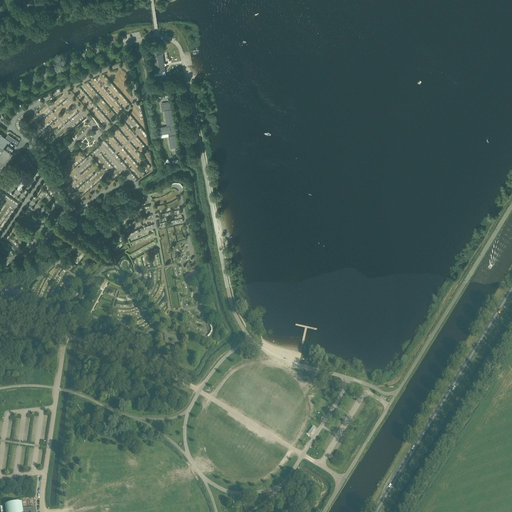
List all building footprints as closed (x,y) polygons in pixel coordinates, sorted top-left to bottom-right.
[(161,46),(149,48),(150,56),(162,54),(161,46)] [(152,57),(154,72),(164,70),(162,55),(152,57)] [(153,74),(154,83),(167,81),(165,72),(153,74)] [(170,103),(161,104),(162,111),(165,110),(167,122),(167,126),(157,128),(158,134),(168,133),(171,148),(177,147),(170,103)] [(0,169),(0,170),(2,168),(2,167),(6,162),(6,161),(7,162),(12,155),(11,154),(12,153),(17,146),(16,145),(19,141),(8,134),(5,138),(1,135),(1,134),(2,134),(0,132),(0,169)] [(13,296),(1,294),(0,301),(0,302),(0,303),(0,302),(4,303),(8,304),(12,304),(12,305),(13,296)] [(15,504),(11,505),(5,506),(5,511),(22,511),(21,503),(15,504)]
